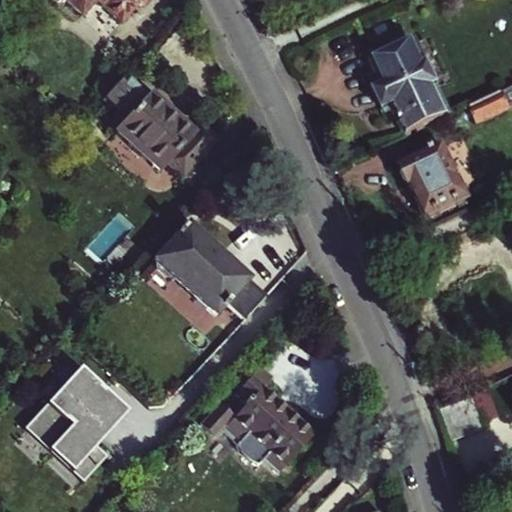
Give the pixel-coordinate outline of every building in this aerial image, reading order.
[(54,0),(58,3),(67,2),(81,15),(94,0),(95,0),(120,22),(137,4),(141,7),(147,0),(54,0)] [(418,46),(439,91),(449,86),(428,41),(418,46)] [(452,118),(439,91),(418,46),(375,65),(384,84),(375,88),(384,107),(393,103),(397,111),(410,138),(452,118)] [(127,76),(104,101),(127,122),(116,135),(158,173),(168,163),(183,178),(217,141),(201,126),(193,134),(127,76)] [(511,90),(474,108),(482,125),(511,111),(507,100),(511,98),(511,90)] [(393,103),(384,107),(388,115),(397,111),(393,103)] [(448,147),(405,168),(407,173),(406,177),(409,184),(413,185),(430,219),(473,198),(448,147)] [(227,305),(245,321),(265,300),(248,282),(249,281),(188,225),(184,230),(183,229),(177,236),(178,236),(155,261),(158,264),(158,268),(168,277),(172,277),(216,317),(227,305)] [(227,381),(239,392),(254,377),(242,365),(227,381)] [(79,368),(23,428),(81,482),(105,456),(90,442),(122,409),(79,368)] [(260,370),(254,377),(239,392),(235,396),(247,407),(236,419),(222,406),(201,427),(216,440),(225,431),(239,444),(237,446),(238,449),(243,456),(251,463),(258,466),(263,462),(278,475),(314,438),(264,390),(271,381),(260,370)] [(476,398),(444,410),(456,440),(487,427),(476,398)]
